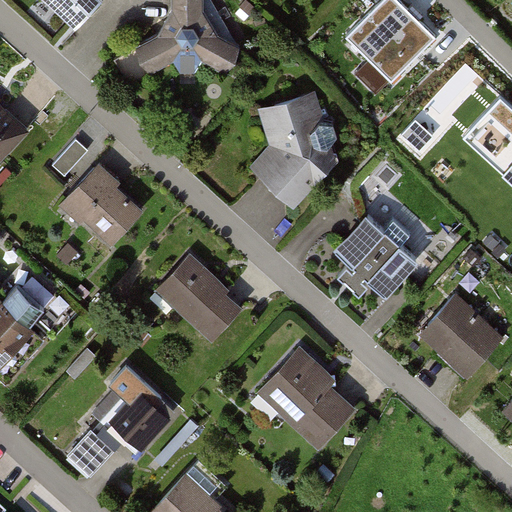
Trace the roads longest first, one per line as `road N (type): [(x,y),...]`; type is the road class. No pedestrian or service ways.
road 1 (residential): [(0,15),(511,481)]
road 2 (residential): [(0,429),(88,511)]
